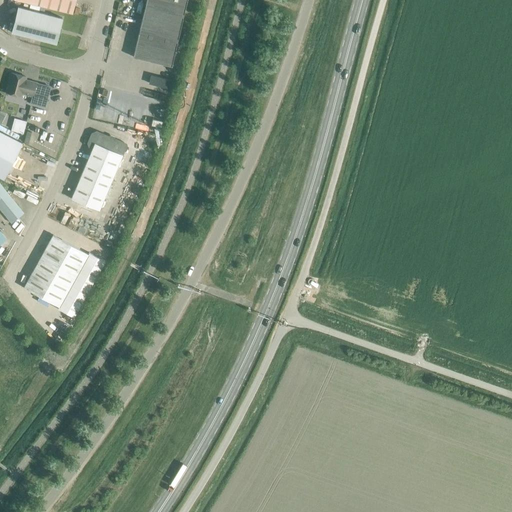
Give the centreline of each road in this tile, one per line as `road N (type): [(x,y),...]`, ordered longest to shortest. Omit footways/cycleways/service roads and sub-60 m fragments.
road 1 (unclassified): [(308,0),(260,135),(191,280),(130,385),(39,511)]
road 2 (primary): [(159,511),(229,393),(280,280),(362,0)]
road 3 (unclassified): [(288,315),(384,0)]
road 4 (unclassified): [(511,393),(288,315)]
road 5 (unclassified): [(288,315),(184,511)]
road 6 (unclassified): [(9,270),(59,176),(92,73)]
